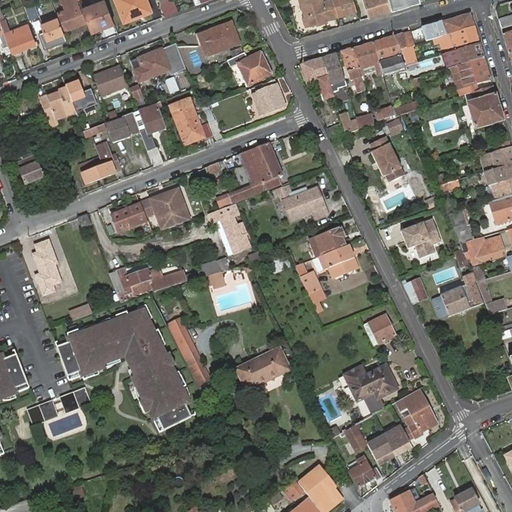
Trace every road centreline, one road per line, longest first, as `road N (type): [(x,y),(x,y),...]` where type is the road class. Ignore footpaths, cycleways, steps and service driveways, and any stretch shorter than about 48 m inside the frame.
road 1 (residential): [(311,116),(468,426)]
road 2 (residential): [(21,229),(311,116)]
road 3 (residential): [(242,0),(0,92)]
road 4 (residential): [(283,54),(467,0)]
road 5 (residential): [(373,502),(468,426)]
